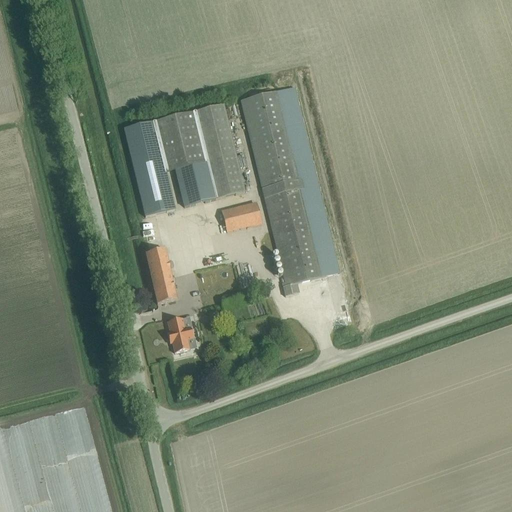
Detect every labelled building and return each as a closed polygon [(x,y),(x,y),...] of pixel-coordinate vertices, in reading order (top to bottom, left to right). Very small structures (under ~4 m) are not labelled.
[(285,298),(298,294),(296,285),(326,278),(280,93),(240,103),(285,284),(282,285),(285,298)] [(224,106),(193,114),(206,164),(215,201),(245,193),(224,106)] [(175,172),(206,164),(193,114),(153,123),(165,174),(175,172)] [(174,211),(165,174),(153,123),(124,130),(145,218),(174,211)] [(184,208),(215,201),(206,164),(175,172),(184,208)] [(247,206),(252,228),(262,226),(256,204),(247,206)] [(164,235),(153,238),(155,244),(165,241),(164,235)] [(157,306),(167,304),(177,301),(165,251),(145,255),(157,306)] [(226,309),(244,305),(242,294),(223,298),(226,309)] [(182,321),(167,324),(169,334),(167,334),(170,345),(172,345),(174,354),(189,351),(187,342),(192,340),(190,329),(184,330),(182,321)]
